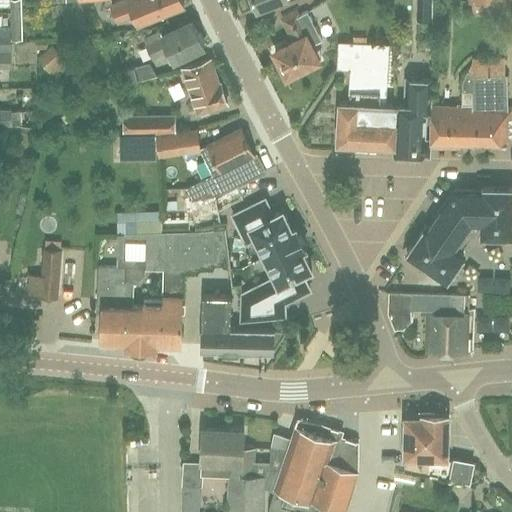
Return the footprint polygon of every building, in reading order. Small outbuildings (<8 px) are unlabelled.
[(10,0),(12,40),(23,39),(21,0),(10,0)] [(138,25),(184,6),(181,0),(123,0),(111,5),(118,22),(134,16),(138,25)] [(250,0),(250,1),(253,8),(257,8),(257,10),(282,0),(250,0)] [(400,0),(402,23),(419,21),(417,0),(400,0)] [(511,0),(472,0),(473,1),(473,16),(503,15),(502,1),(511,0)] [(331,53),(340,53),(340,42),(336,33),(322,40),(308,12),(300,16),(297,10),(282,17),(294,42),(275,51),(282,63),(278,65),(283,74),(286,73),(288,75),(318,60),(319,59),(331,53)] [(173,61),(204,46),(192,21),(161,36),(162,38),(147,45),(153,57),(168,50),(173,61)] [(0,50),(11,50),(10,26),(0,25),(0,50)] [(340,42),(340,53),(339,67),(352,68),(351,102),(341,101),(339,143),(358,144),(358,150),(366,150),(377,151),(377,145),(395,146),(397,106),(395,105),(387,105),(389,45),(340,42)] [(70,64),(62,49),(46,57),(54,72),(70,64)] [(11,50),(0,50),(0,67),(11,68),(11,50)] [(197,114),(228,105),(221,83),(219,82),(212,59),(183,69),(197,114)] [(79,83),(95,105),(117,89),(101,67),(79,83)] [(431,139),(431,146),(460,147),(461,141),(511,143),(511,107),(509,107),(509,75),(472,75),(468,70),(463,81),(463,89),(462,105),(458,105),(458,107),(431,106),(431,126),(431,139)] [(405,79),(405,85),(404,105),(395,104),(395,105),(397,106),(395,146),(396,146),(395,153),(417,154),(431,155),(431,146),(431,139),(426,138),(426,110),(430,110),(431,80),(405,79)] [(11,122),(15,122),(15,111),(11,111),(11,109),(0,108),(0,124),(12,125),(11,122)] [(124,115),(124,132),(175,132),(175,115),(124,115)] [(198,129),(156,135),(158,156),(201,150),(201,149),(198,129)] [(216,197),(237,187),(265,172),(259,160),(256,162),(240,129),(201,149),(214,175),(187,189),(192,198),(191,199),(215,195),(216,197)] [(154,135),(120,135),(120,157),(155,156),(154,135)] [(464,256),(454,249),(465,234),(482,234),(482,236),(511,236),(511,188),(483,188),(483,190),(455,190),(427,230),(425,228),(407,254),(447,281),(450,276),(454,275),(457,274),(461,268),(461,264),(461,261),(464,256)] [(305,247),(303,244),(298,233),(296,230),(297,230),(296,228),(294,229),(292,230),(283,213),(284,213),(283,211),(281,212),(273,216),(265,199),(233,215),(241,233),(246,243),(255,238),(275,277),(253,288),(246,291),(241,294),(240,321),(255,320),(285,317),(284,303),(310,291),(302,274),(310,270),(310,271),(312,270),(311,268),(310,268),(302,250),(304,249),(304,250),(306,249),(305,247)] [(162,231),(162,221),(118,222),(118,232),(162,231)] [(146,232),(145,269),(163,270),(163,284),(182,284),(182,272),(197,272),(197,268),(210,268),(213,263),(230,263),(225,228),(193,231),(160,232),(146,232)] [(136,311),(136,304),(133,304),(133,283),(137,283),(138,233),(129,233),(119,233),(118,240),(119,240),(118,266),(99,265),(98,306),(102,306),(119,307),(119,311),(136,311)] [(45,249),(41,289),(41,295),(56,296),(60,250),(45,249)] [(261,350),(275,328),(231,327),(232,295),(203,294),(202,328),(205,328),(204,346),(218,347),(218,351),(223,351),(223,352),(239,352),(239,351),(263,352),(263,351),(261,350)] [(440,309),(440,315),(428,314),(427,351),(466,352),(467,315),(464,315),(464,295),(435,294),(434,309),(440,309)] [(511,347),(511,295),(485,295),(484,346),(511,347)] [(144,305),(136,304),(136,311),(119,311),(119,307),(102,306),(101,342),(125,343),(157,344),(182,344),(183,296),(181,296),(162,296),(162,301),(144,301),(144,305)] [(413,320),(413,314),(388,313),(395,330),(396,329),(396,328),(403,329),(413,320)] [(0,336),(32,340),(34,319),(0,315),(0,336)] [(406,415),(405,446),(404,470),(448,480),(453,459),(447,458),(448,416),(406,415)] [(292,436),(290,442),(283,463),(285,464),(285,469),(267,468),(267,475),(265,484),(274,488),(268,508),(267,511),(346,511),(358,472),(358,448),(335,440),(333,439),(337,429),(322,423),(298,418),(292,436)] [(243,464),(244,447),(245,430),(203,428),(201,462),(203,462),(203,475),(215,475),(216,463),(231,463),(243,464)] [(263,511),(265,484),(267,475),(254,475),(256,447),(244,447),(243,464),(231,463),(230,473),(229,473),(226,511),(263,511)] [(470,482),(473,463),(455,459),(451,478),(470,482)]
